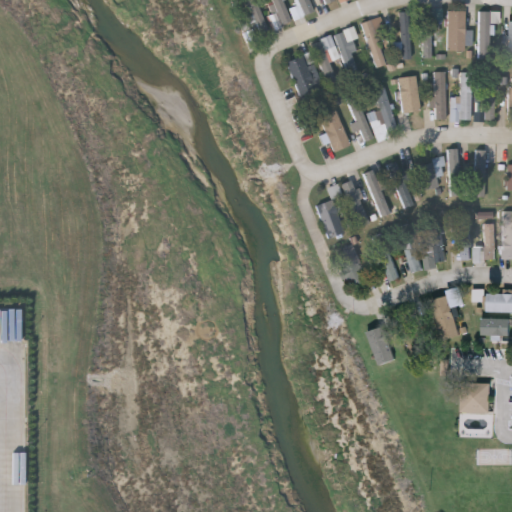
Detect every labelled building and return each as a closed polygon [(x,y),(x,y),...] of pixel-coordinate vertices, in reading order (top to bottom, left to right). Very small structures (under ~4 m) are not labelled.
[(309,0),(313,13),(297,18),(294,10),(300,8),(297,0),(309,0)] [(423,57),(422,11),(436,11),(436,20),(433,20),(433,56),(423,57)] [(466,11),(466,51),(449,51),(449,11),(466,11)] [(410,12),(410,57),(401,57),(401,12),(410,12)] [(479,59),(479,12),(490,12),(490,59),(479,59)] [(362,24),(382,17),(388,36),(378,40),(387,64),(377,67),(362,24)] [(349,79),(335,34),(354,27),(358,38),(349,41),(360,75),(349,79)] [(313,44),(323,41),(338,84),(328,88),(313,44)] [(307,55),(316,91),(298,95),(289,60),(307,55)] [(446,72),(446,120),(435,120),(435,72),(446,72)] [(471,73),(471,120),(460,120),(460,73),(471,73)] [(494,73),(496,120),(485,120),(483,73),(494,73)] [(419,112),(402,113),(400,77),(417,76),(419,112)] [(377,141),(373,122),(383,120),(375,91),(386,88),(397,131),(389,133),(391,138),(377,141)] [(348,99),(357,95),(374,138),(365,141),(348,99)] [(320,117),(336,110),(352,147),(336,154),(320,117)] [(450,149),(459,149),(459,185),(450,185),(450,149)] [(485,195),(474,195),(474,151),(485,151),(485,195)] [(419,164),(440,160),(443,175),(437,176),(439,187),(424,190),(419,164)] [(388,165),(397,162),(413,204),(404,208),(388,165)] [(364,174),(374,170),(392,211),(383,215),(364,174)] [(370,222),(360,226),(343,183),(353,179),(370,222)] [(329,238),(316,206),(332,199),(345,232),(329,238)] [(511,257),(503,257),(503,211),(511,211),(511,257)] [(460,212),(470,212),(470,259),(460,259),(460,212)] [(448,258),(439,260),(426,217),(435,214),(448,258)] [(495,224),(495,258),(485,258),(485,224),(495,224)] [(375,236),(385,234),(398,278),(389,281),(375,236)] [(367,281),(349,287),(338,252),(356,247),(367,281)] [(511,310),(485,310),(485,293),(511,293),(511,310)] [(443,338),(432,299),(448,294),(459,334),(443,338)] [(509,318),(509,334),(482,334),(482,318),(509,318)] [(379,364),(368,330),(385,326),(395,359),(379,364)] [(490,412),(461,412),(461,382),(490,382),(490,412)]
